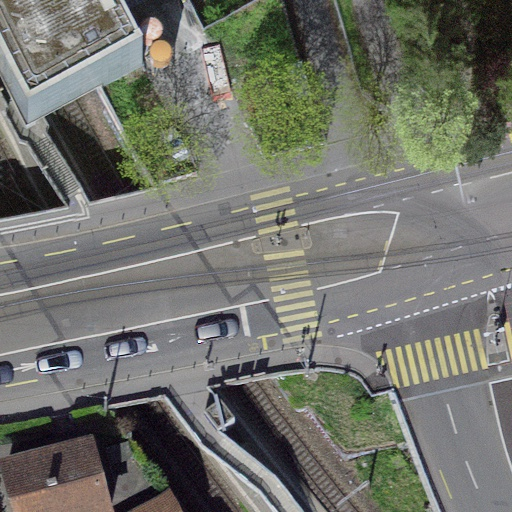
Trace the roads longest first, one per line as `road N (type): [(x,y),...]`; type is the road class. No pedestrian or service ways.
road 1 (primary): [(0,297),(458,224)]
road 2 (secondary): [(458,224),(487,298),(511,416)]
